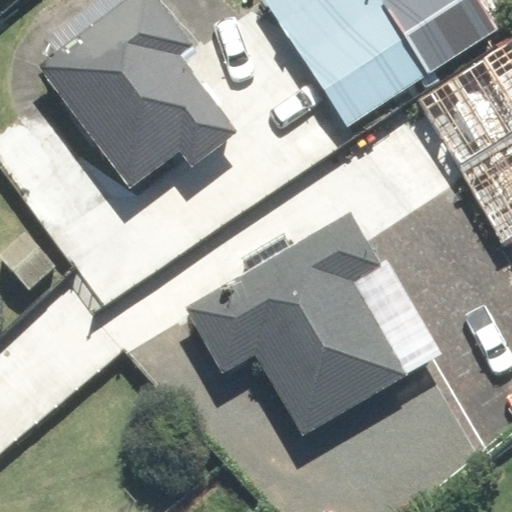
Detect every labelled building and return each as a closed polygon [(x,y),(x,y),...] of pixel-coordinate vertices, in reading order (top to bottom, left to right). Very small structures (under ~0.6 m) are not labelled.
[(202,168),(241,137),(184,64),(205,47),(168,0),(138,0),(48,71),(145,195),(194,157),(202,168)] [(273,0),(355,121),(438,66),(393,0),(273,0)] [(511,72),(501,55),(424,101),(510,243),(511,242),(511,72)] [(356,214),(194,312),(234,378),(265,358),(316,443),(428,376),(371,281),(390,270),(356,214)] [(31,231),(4,258),(41,297),(69,270),(31,231)]
